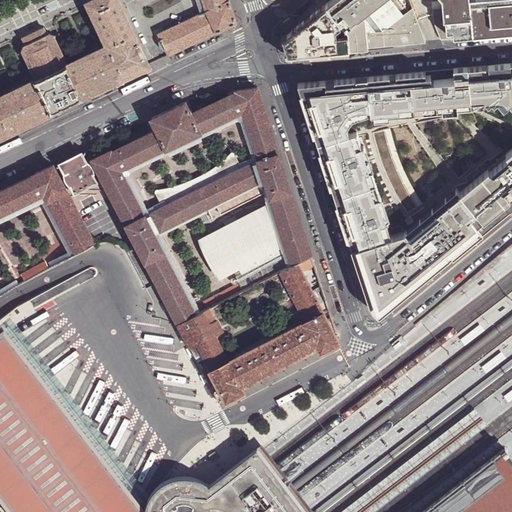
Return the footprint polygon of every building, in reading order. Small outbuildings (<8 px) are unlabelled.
[(88,2),(109,45),(134,34),(117,0),(92,0),(90,1),(88,2)] [(196,0),(201,13),(206,11),(202,0),(196,0)] [(225,0),(202,0),(206,11),(226,1),(225,0)] [(226,1),(206,11),(216,32),(237,23),(234,13),(229,0),(226,1)] [(401,0),(400,0),(331,0),(326,5),(340,23),(347,32),(347,34),(348,34),(349,49),(385,45),(426,41),(414,8),(410,0),(401,0)] [(511,0),(441,0),(443,7),(432,8),(433,22),(440,40),(511,32),(511,0)] [(318,52),(349,49),(348,34),(347,34),(335,36),(335,33),(333,31),(332,31),(332,30),(340,23),(326,5),(284,38),(287,48),(289,55),(318,52)] [(216,32),(206,11),(201,13),(158,34),(168,55),(216,32)] [(23,38),(26,45),(48,35),(44,28),(23,38)] [(73,101),(83,96),(68,65),(65,59),(56,42),(54,37),(50,34),(48,35),(26,45),(24,46),(23,50),(24,51),(26,56),(37,79),(52,111),(63,106),(73,101)] [(124,77),(149,65),(134,34),(109,45),(124,77)] [(83,96),(124,77),(109,45),(68,65),(83,96)] [(511,63),(467,68),(470,101),(471,107),(474,106),(478,106),(481,106),(485,103),(487,105),(491,102),(493,104),(497,101),(498,101),(503,100),(507,106),(509,104),(511,101),(511,63)] [(467,68),(410,73),(413,106),(428,105),(428,108),(441,107),(441,103),(470,101),(467,68)] [(410,73),(367,77),(370,112),(371,113),(373,113),(399,111),(399,107),(413,106),(410,73)] [(367,77),(298,84),(318,144),(350,134),(347,126),(350,122),(346,120),(349,115),(352,114),(353,117),(370,112),(367,77)] [(0,107),(11,131),(52,111),(37,79),(0,96),(0,107)] [(258,88),(237,91),(238,92),(244,111),(259,159),(279,154),(270,125),(258,88)] [(238,92),(191,114),(200,132),(244,111),(238,92)] [(498,101),(497,101),(503,109),(507,106),(503,100),(498,101)] [(470,101),(441,103),(441,107),(428,108),(428,105),(413,106),(413,112),(414,112),(438,109),(442,109),(442,112),(457,111),(457,108),(458,108),(471,107),(470,101)] [(168,111),(152,118),(158,130),(166,148),(177,143),(180,147),(183,147),(189,145),(192,142),(190,137),(200,132),(191,114),(186,102),(168,111)] [(399,111),(373,113),(374,118),(389,117),(388,114),(400,113),(413,112),(413,106),(399,107),(399,111)] [(0,135),(11,131),(0,107),(0,135)] [(244,111),(200,132),(190,137),(192,142),(239,119),(241,120),(253,156),(172,197),(174,201),(253,162),(255,162),(287,261),(198,307),(160,234),(208,210),(207,208),(161,230),(159,231),(129,174),(121,170),(145,216),(164,252),(197,315),(210,308),(281,271),(284,269),(283,266),(292,261),(271,197),(259,159),(244,111)] [(392,128),(387,129),(391,144),(395,158),(401,172),(408,186),(415,199),(419,205),(424,203),(412,183),(404,167),(400,156),(396,142),(392,128)] [(158,130),(112,152),(121,170),(166,148),(158,130)] [(350,134),(318,144),(352,247),(385,237),(390,235),(386,223),(393,221),(384,195),(381,196),(373,171),(375,170),(367,147),(366,147),(365,145),(361,146),(357,131),(350,134)] [(166,148),(121,170),(130,171),(180,147),(177,143),(166,148)] [(470,217),(482,231),(511,205),(511,146),(504,153),(507,156),(489,171),(487,169),(474,180),(469,184),(459,192),(472,208),(476,212),(470,217)] [(93,159),(127,225),(145,216),(121,170),(112,152),(111,151),(93,159)] [(286,176),(279,154),(259,159),(271,197),(291,191),(286,176)] [(253,162),(174,201),(152,212),(161,230),(207,208),(260,181),(253,162)] [(0,213),(45,192),(77,254),(95,244),(54,165),(35,174),(36,175),(0,191),(0,213)] [(385,237),(352,247),(371,309),(380,315),(482,231),(470,217),(476,212),(472,208),(459,192),(457,189),(412,225),(405,231),(390,235),(385,237)] [(284,269),(298,262),(311,255),(308,244),(291,191),(271,197),(292,261),(283,266),(284,269)] [(0,295),(29,280),(77,254),(45,192),(0,213),(0,295)] [(127,225),(146,261),(164,252),(145,216),(127,225)] [(179,324),(197,315),(164,252),(146,261),(158,283),(179,324)] [(314,265),(311,255),(298,262),(302,271),(314,265)] [(321,349),(338,340),(302,271),(298,262),(284,269),(281,271),(300,308),(290,313),(296,325),(286,331),(280,334),(255,347),(249,350),(229,361),(215,335),(223,331),(216,319),(210,308),(197,315),(179,324),(191,347),(194,345),(198,343),(227,398),(244,389),(241,384),(249,380),(258,375),(274,366),(318,344),(321,349)] [(321,286),(317,274),(311,276),(316,290),(321,286)] [(0,496),(4,502),(11,511),(511,511),(511,455),(506,447),(421,511),(307,511),(299,500),(296,497),(290,490),(288,486),(278,474),(278,468),(272,460),(266,458),(259,449),(224,476),(217,481),(210,486),(199,479),(198,478),(196,478),(193,477),(187,476),(182,476),(177,477),(170,479),(165,481),(160,485),(155,489),(154,491),(150,498),(14,322),(5,330),(3,331),(0,333),(0,496)] [(481,324),(462,339),(466,344),(485,330),(481,324)] [(502,351),(482,366),(487,371),(506,357),(502,351)] [(252,385),(261,380),(258,375),(249,380),(252,385)] [(256,446),(259,449),(343,388),(341,386),(256,446)] [(343,511),(373,511),(488,425),(475,409),(343,511)]
